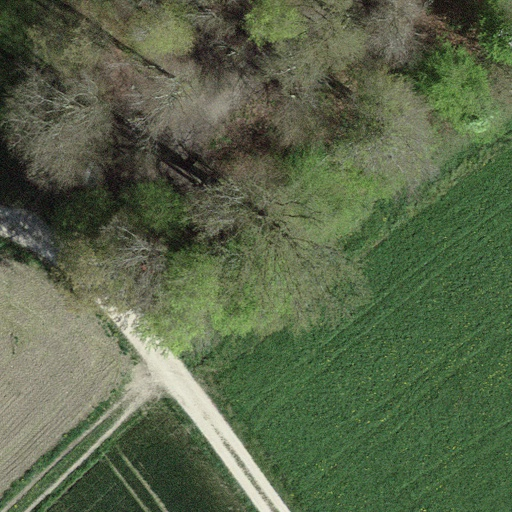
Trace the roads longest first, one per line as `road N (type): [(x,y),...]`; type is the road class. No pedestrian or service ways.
road 1 (track): [(337,0),(74,266)]
road 2 (track): [(74,266),(166,371),(271,511)]
road 3 (track): [(17,511),(166,371)]
